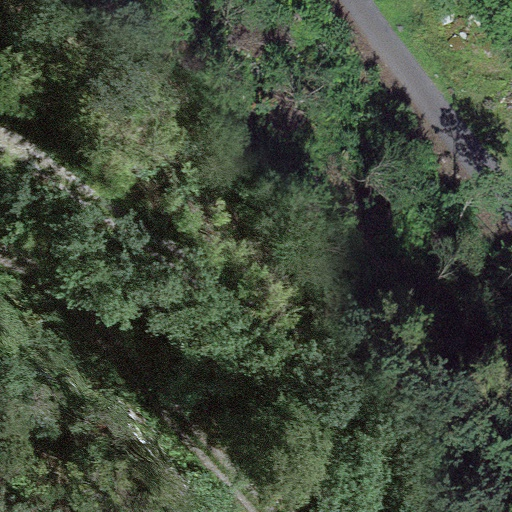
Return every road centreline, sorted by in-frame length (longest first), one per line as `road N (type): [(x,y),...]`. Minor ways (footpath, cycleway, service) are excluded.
road 1 (track): [(511,418),(393,383),(97,202),(0,121)]
road 2 (track): [(0,235),(272,511)]
road 3 (residential): [(388,0),(511,156)]
